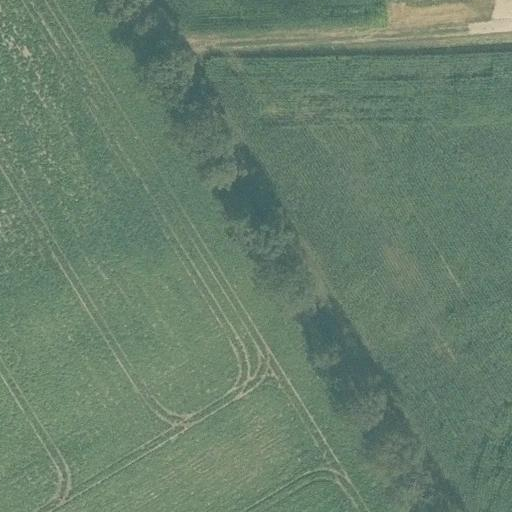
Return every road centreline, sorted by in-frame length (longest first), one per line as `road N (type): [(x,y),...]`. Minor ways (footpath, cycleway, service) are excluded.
road 1 (track): [(144,0),(451,511)]
road 2 (track): [(173,46),(462,29)]
